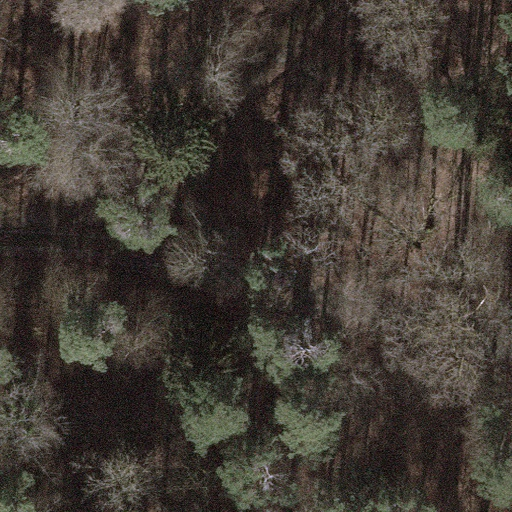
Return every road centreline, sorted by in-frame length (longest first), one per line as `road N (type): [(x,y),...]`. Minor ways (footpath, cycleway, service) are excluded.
road 1 (track): [(511,344),(103,244),(0,242)]
road 2 (track): [(201,268),(183,197),(198,131),(302,0)]
